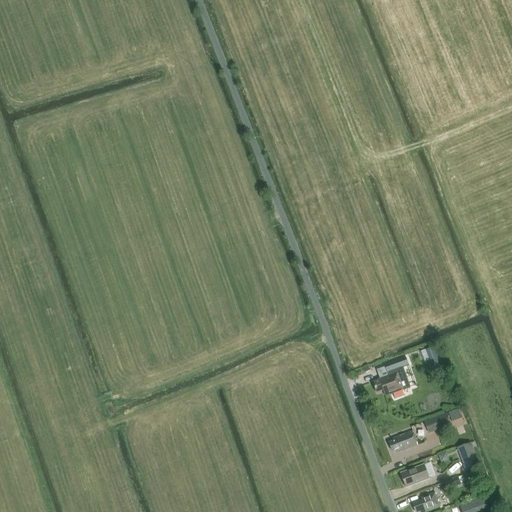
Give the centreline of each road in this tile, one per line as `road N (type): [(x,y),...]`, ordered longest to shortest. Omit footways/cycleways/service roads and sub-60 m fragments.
road 1 (unclassified): [(394,511),(198,0)]
road 2 (track): [(302,0),(353,133),(373,155),(448,137),(511,107)]
